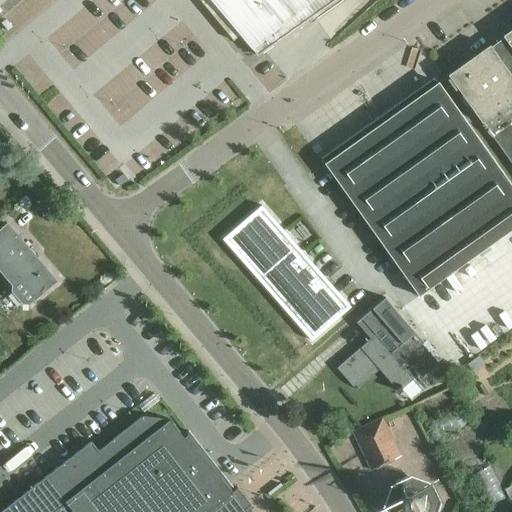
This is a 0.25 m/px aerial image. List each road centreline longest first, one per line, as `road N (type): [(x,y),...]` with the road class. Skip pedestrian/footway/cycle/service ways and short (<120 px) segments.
road 1 (unclassified): [(116,227),(431,0)]
road 2 (primary): [(343,511),(283,426),(116,227)]
road 3 (primary): [(116,227),(0,88)]
